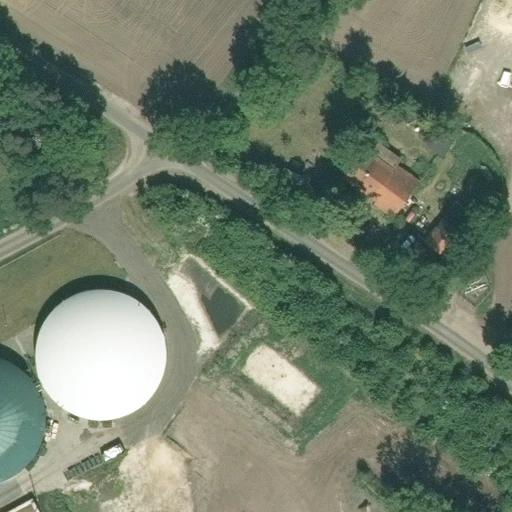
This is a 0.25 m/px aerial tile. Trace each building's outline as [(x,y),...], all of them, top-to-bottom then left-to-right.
[(448,83),(464,89),(471,71),(455,65),(448,83)] [(363,137),(333,178),(387,217),(416,175),(363,137)] [(481,205),(448,181),(411,231),(444,255),(481,205)] [(100,292),(81,297),(63,307),(49,321),(41,340),(39,360),(44,382),(56,400),(74,414),(95,421),(118,419),(139,411),(155,396),(165,376),(168,354),(164,334),(154,316),(139,303),(120,295),(100,292)] [(0,481),(18,474),(34,459),(44,439),(47,417),(43,397),(33,380),(18,366),(0,358),(0,481)] [(0,511),(38,511),(37,509),(23,501),(0,511)]
